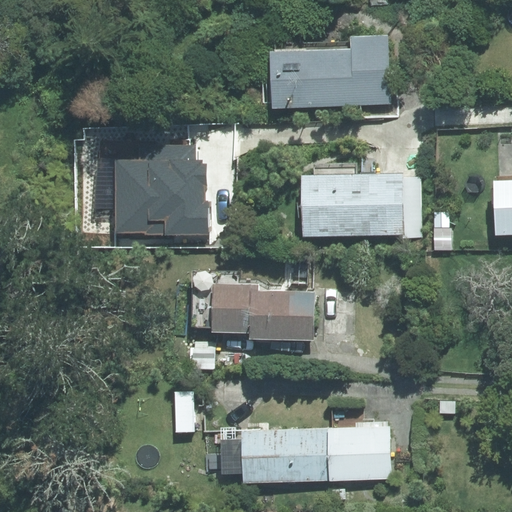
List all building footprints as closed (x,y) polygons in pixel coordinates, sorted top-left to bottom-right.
[(272,110),(392,104),(388,35),(350,37),(350,48),(269,52),(272,110)] [(404,237),(403,174),(301,175),(302,238),(404,237)] [(495,236),(511,235),(511,181),(493,182),(495,236)] [(249,340),(313,341),(314,293),(258,292),(258,285),(211,285),(211,334),(249,334),(249,340)] [(331,429),(333,482),(394,479),(391,427),(331,429)] [(245,485),(333,482),(331,429),(242,433),(245,485)]
